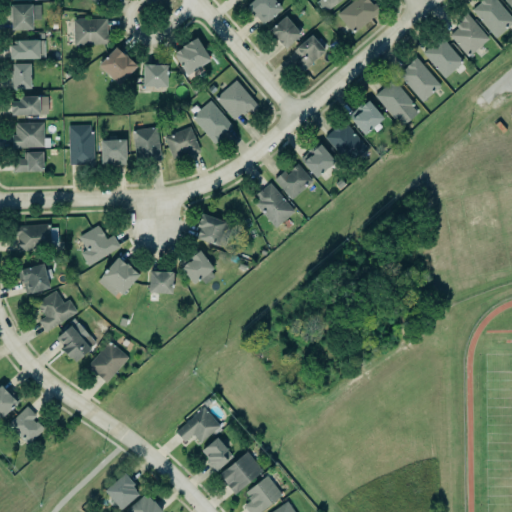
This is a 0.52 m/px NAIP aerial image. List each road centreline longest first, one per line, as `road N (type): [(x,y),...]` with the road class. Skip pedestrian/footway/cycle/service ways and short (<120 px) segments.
road 1 (residential): [(430,0),(227,175),(154,198),(0,200)]
road 2 (residential): [(131,436),(32,358),(0,304)]
road 3 (residential): [(298,117),(197,0)]
